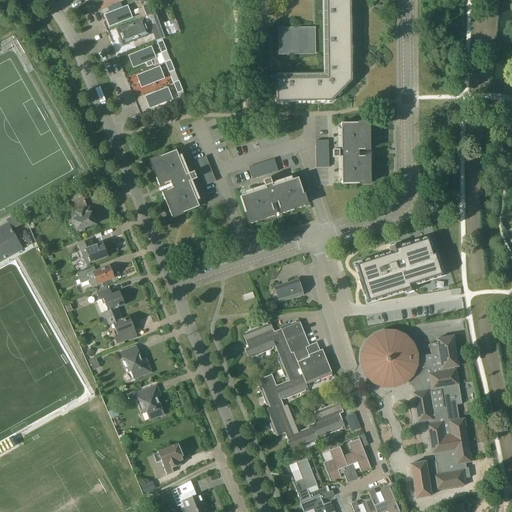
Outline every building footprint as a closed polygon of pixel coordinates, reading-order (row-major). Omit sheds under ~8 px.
[(351,81),(351,70),(350,0),(322,0),(323,73),(275,74),(276,103),(331,102),(351,81)] [(143,7),(148,16),(153,13),(148,4),(143,7)] [(131,18),(127,7),(102,17),(106,27),(131,18)] [(168,37),(159,12),(146,17),(155,42),(168,37)] [(149,35),(143,20),(116,30),(122,45),(149,35)] [(315,55),(315,28),(278,29),(278,56),(315,55)] [(162,41),(157,43),(161,53),(166,51),(162,41)] [(125,57),(130,70),(155,60),(150,46),(125,57)] [(170,61),(165,63),(169,73),(175,71),(170,61)] [(166,79),(161,67),(136,76),(142,89),(166,79)] [(179,81),(173,84),(177,94),(183,92),(179,81)] [(167,86),(142,96),(147,110),(173,100),(167,86)] [(368,124),(358,124),(340,124),(340,151),(332,151),(332,159),(340,158),(341,185),(369,185),(368,157),(358,157),(358,151),(368,151),(368,124)] [(328,168),(328,141),(315,142),(315,168),(328,168)] [(162,193),(173,218),(198,208),(188,183),(196,180),(193,173),(185,176),(175,151),(150,162),(160,187),(169,183),(172,189),(162,193)] [(215,182),(205,157),(193,162),(203,187),(215,182)] [(277,172),(273,160),(248,168),(252,180),(277,172)] [(239,198),(248,224),(274,215),(271,206),(277,204),(280,213),(306,205),(297,179),(272,187),(269,179),(262,181),(265,189),(239,198)] [(84,229),(94,225),(93,222),(95,222),(93,216),(91,217),(88,210),(87,210),(81,192),(65,199),(65,201),(51,207),(51,208),(42,211),(45,218),(46,221),(55,218),(70,212),(71,216),(70,216),(72,220),(64,223),(66,231),(75,228),(77,234),(85,231),(84,229)] [(7,224),(0,228),(0,263),(22,250),(11,231),(18,227),(13,217),(5,222),(7,224)] [(401,248),(358,262),(371,297),(412,284),(413,287),(419,285),(417,281),(445,272),(440,253),(438,254),(431,236),(406,244),(405,243),(400,244),(401,248)] [(85,258),(87,265),(106,258),(101,244),(92,248),(90,242),(78,246),(82,256),(86,254),(87,257),(85,258)] [(92,288),(99,286),(98,284),(102,283),(103,287),(107,286),(106,281),(113,279),(109,267),(96,272),(94,267),(76,274),(80,284),(89,281),(92,288)] [(274,288),(279,303),(302,296),(297,280),(274,288)] [(101,314),(103,313),(106,320),(120,314),(117,308),(124,305),(119,292),(112,295),(109,289),(96,294),(99,301),(96,302),(101,314)] [(254,299),(252,293),(241,296),(244,303),(254,299)] [(122,320),(120,314),(106,320),(108,326),(112,324),(115,332),(114,332),(116,337),(113,338),(116,345),(130,340),(127,333),(134,331),(129,317),(122,320)] [(270,323),(242,334),(248,348),(244,349),(248,360),(275,349),(278,354),(275,355),(286,382),(276,387),(271,375),(256,381),(267,409),(263,410),(275,438),(284,434),(288,442),(286,442),(290,453),(318,441),(317,439),(345,428),(339,414),(343,413),(339,403),(311,414),(315,424),(308,427),(308,428),(300,431),(289,404),(283,407),(281,401),(308,390),(306,385),(332,374),(322,350),(316,352),(313,344),(309,346),(299,321),(280,328),(281,330),(274,332),(270,323)] [(466,486),(462,463),(471,462),(463,419),(458,420),(453,386),(458,385),(456,370),(454,371),(454,368),(458,368),(453,337),(436,339),(437,343),(429,344),(429,345),(428,346),(428,349),(430,349),(431,355),(416,357),(416,355),(412,344),(405,337),(394,332),(383,332),(373,336),(365,344),(361,354),(361,365),(365,375),(372,383),(382,387),(393,388),(404,384),(406,381),(414,389),(414,392),(412,393),(416,422),(426,420),(427,425),(425,425),(429,454),(432,454),(433,462),(424,464),(424,462),(409,465),(414,499),(429,497),(428,490),(434,489),(434,491),(466,486)] [(151,373),(148,365),(143,367),(136,347),(121,353),(128,373),(131,372),(134,380),(151,373)] [(95,353),(88,350),(86,355),(92,358),(95,353)] [(89,360),(93,371),(100,368),(95,358),(89,360)] [(159,392),(156,386),(136,394),(144,414),(146,413),(150,421),(164,416),(155,394),(159,392)] [(345,417),(351,433),(361,429),(354,413),(345,417)] [(349,472),(355,470),(352,464),(357,463),(360,472),(370,468),(362,448),(368,445),(363,434),(357,436),(358,439),(349,443),(353,453),(343,457),(349,472)] [(0,457),(20,446),(15,438),(0,446),(0,457)] [(177,445),(157,453),(157,454),(152,455),(156,463),(160,461),(166,476),(173,473),(171,469),(180,465),(179,462),(182,461),(181,458),(182,457),(177,445)] [(341,469),(347,483),(352,481),(349,472),(343,457),(339,447),(329,451),(333,461),(323,465),(330,482),(340,478),(338,470),(341,469)] [(303,480),(293,484),(300,503),(320,495),(319,495),(318,495),(316,490),(309,493),(307,490),(317,486),(306,459),(296,463),(303,480)] [(140,487),(143,495),(155,490),(152,482),(140,487)] [(374,489),(368,492),(371,500),(376,511),(385,511),(387,511),(399,511),(389,488),(379,492),(383,501),(379,503),(374,489)] [(177,506),(183,504),(186,511),(192,511),(206,507),(201,493),(196,495),(194,489),(174,498),(177,506)] [(302,511),(305,511),(313,509),(314,511),(333,511),(334,511),(330,502),(323,505),(321,500),(323,499),(325,500),(334,497),(332,491),(319,495),(320,495),(300,503),(299,503),(302,511)] [(376,511),(371,500),(362,504),(364,511),(360,511),(356,502),(350,504),(353,511),(376,511)]
